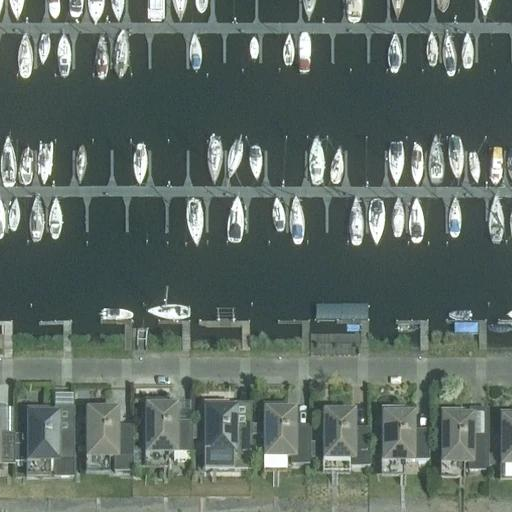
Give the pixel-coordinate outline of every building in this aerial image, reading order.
[(487,473),(487,412),(468,412),(468,423),(444,423),(444,465),(444,474),(459,473),(459,466),(468,466),(468,473),(487,473)] [(191,425),(173,425),(173,413),(148,413),(148,455),(191,455),(191,425)] [(233,415),(207,415),(207,456),(203,456),(203,473),(250,473),(250,428),(233,428),(233,415)] [(131,430),(114,429),(114,417),(89,417),(89,459),(114,459),(114,475),(131,475),(131,430)] [(291,467),(309,467),(309,430),(292,430),(292,417),(266,417),(266,459),(291,459),(291,467)] [(350,469),(368,469),(368,432),(351,432),(351,419),(326,419),(326,461),(350,461),(350,469)] [(72,478),(72,463),(72,434),(55,434),(55,421),(30,421),(30,463),(33,463),(33,470),(49,470),(49,463),(54,463),(54,478),(72,478)] [(427,434),(410,434),(410,421),(385,421),(385,463),(427,463),(427,434)] [(511,424),(503,425),(503,468),(503,476),(511,475),(511,424)] [(13,437),(0,437),(0,467),(13,467),(13,437)]
